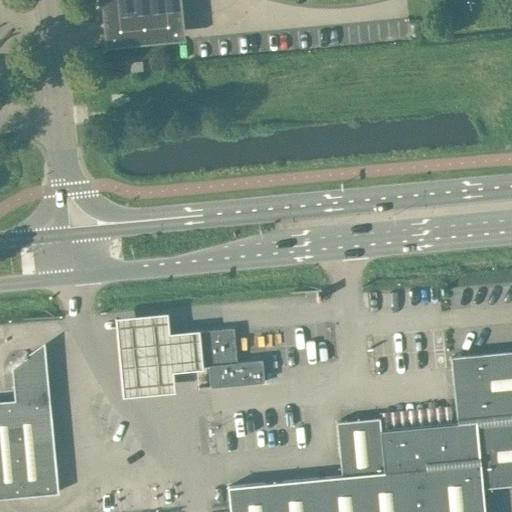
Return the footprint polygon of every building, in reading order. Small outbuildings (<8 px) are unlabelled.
[(103,0),(104,7),(105,11),(107,15),(109,16),(111,18),(115,19),(119,19),(123,19),(131,18),(163,15),(167,15),(171,14),(174,12),(176,10),(177,8),(179,4),(179,0),(178,0),(103,0)] [(164,312),(116,316),(117,331),(123,396),(176,392),(173,368),(195,366),(192,330),(166,332),(164,312)] [(237,361),(234,327),(192,330),(195,366),(210,365),(211,385),(263,381),(261,359),(237,361)] [(484,511),(482,487),(499,486),(511,484),(511,350),(450,357),(457,423),(380,430),(379,417),(336,421),(341,475),(227,486),(229,511),(484,511)] [(0,498),(23,496),(14,399),(0,400),(0,498)]
